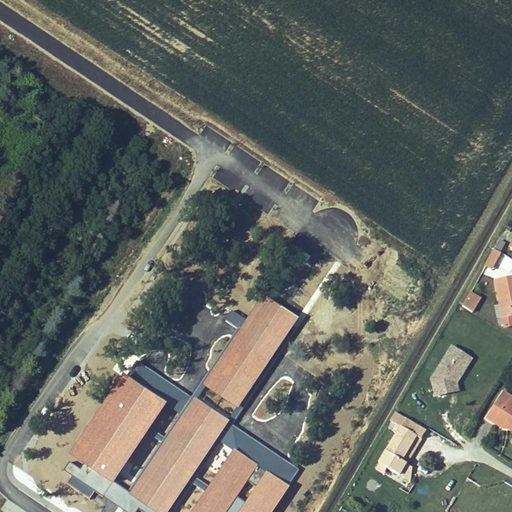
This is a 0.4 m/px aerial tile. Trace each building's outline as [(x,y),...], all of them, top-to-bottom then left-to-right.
[(484,265),(493,269),(502,252),(493,248),(484,265)] [(511,277),(496,280),(503,319),(511,316),(511,277)] [(472,292),(463,306),(472,313),(482,298),(472,292)] [(511,316),(503,319),(500,305),(494,306),(497,323),(504,327),(511,325),(511,316)] [(450,346),(431,379),(436,396),(447,393),(443,382),(446,377),(455,383),(459,376),(458,371),(462,364),(465,366),(470,357),(450,346)] [(443,382),(447,393),(458,390),(455,383),(446,377),(443,382)] [(511,397),(503,392),(488,415),(495,420),(495,421),(504,427),(507,422),(511,425),(511,426),(510,429),(511,430),(511,408),(506,404),(507,402),(508,402),(511,397)] [(503,429),(510,429),(511,426),(511,425),(507,422),(504,427),(495,421),(495,420),(488,415),(486,418),(503,429)] [(407,419),(380,464),(400,476),(407,464),(402,461),(417,437),(421,439),(427,431),(407,419)] [(421,439),(417,437),(402,461),(407,464),(421,439)] [(381,483),(372,477),(366,487),(375,492),(381,483)]
